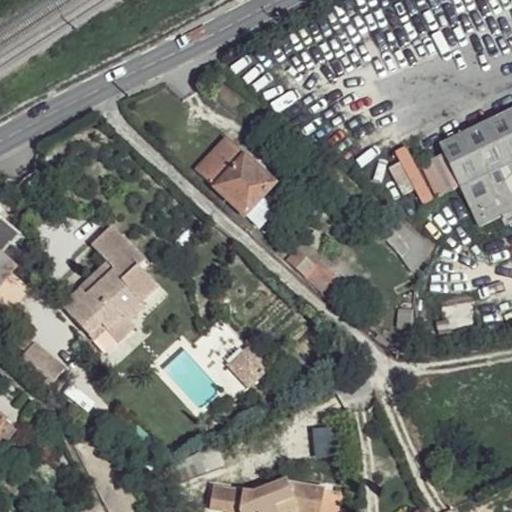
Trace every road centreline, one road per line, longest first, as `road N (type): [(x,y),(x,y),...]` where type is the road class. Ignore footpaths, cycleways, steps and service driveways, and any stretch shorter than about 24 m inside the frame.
road 1 (tertiary): [(0,144),(273,0)]
road 2 (unknown): [(356,347),(428,498)]
